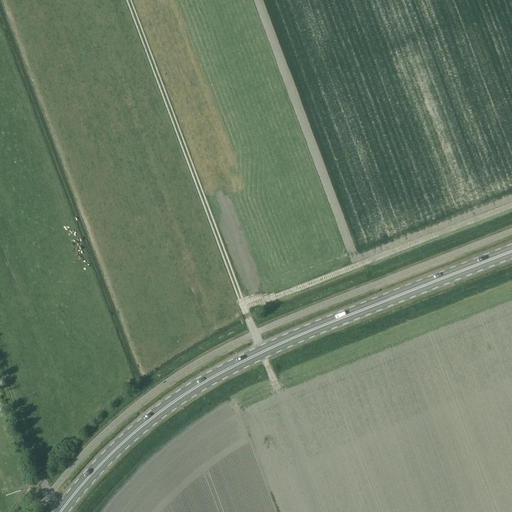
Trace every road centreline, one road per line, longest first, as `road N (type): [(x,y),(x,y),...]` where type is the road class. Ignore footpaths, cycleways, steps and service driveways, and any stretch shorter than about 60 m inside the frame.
road 1 (track): [(129,0),(243,307),(511,204)]
road 2 (primary): [(59,511),(91,472),(198,386),(263,351),(511,252)]
